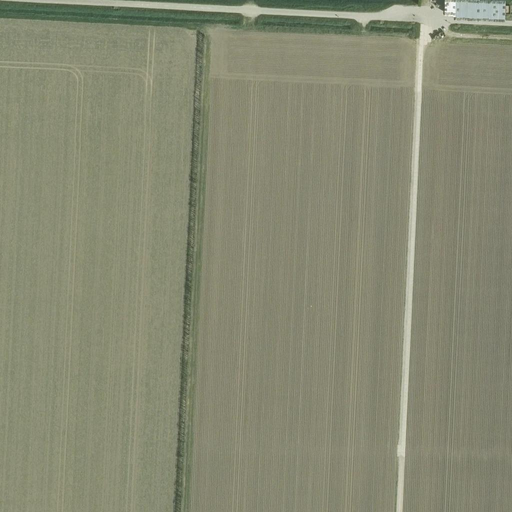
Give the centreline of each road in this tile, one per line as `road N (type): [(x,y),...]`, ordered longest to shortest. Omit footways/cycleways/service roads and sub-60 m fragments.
road 1 (track): [(511,43),(209,27),(186,511)]
road 2 (track): [(398,511),(421,42),(431,19)]
